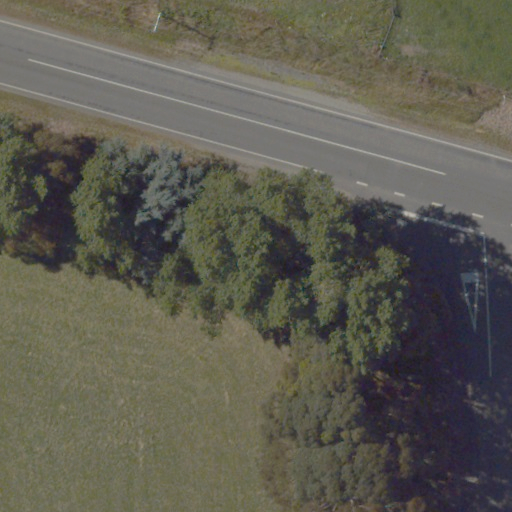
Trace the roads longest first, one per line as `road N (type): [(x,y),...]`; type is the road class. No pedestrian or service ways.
road 1 (tertiary): [(0,50),(494,187)]
road 2 (residential): [(494,187),(482,237),(497,511)]
